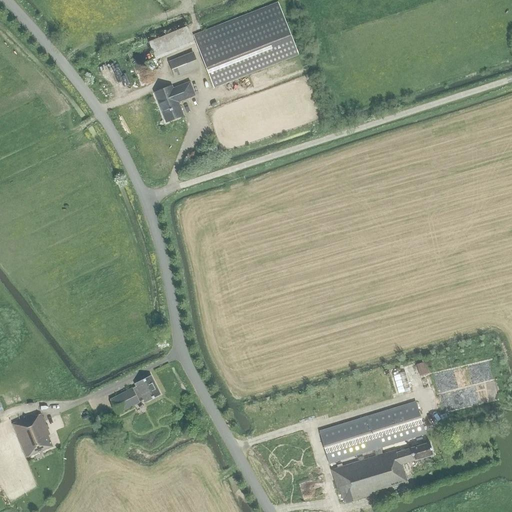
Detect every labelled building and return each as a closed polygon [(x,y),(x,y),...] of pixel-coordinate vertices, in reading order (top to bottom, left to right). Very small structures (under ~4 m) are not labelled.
[(299,54),(283,15),(278,2),(193,36),(214,88),(248,74),(299,54)] [(175,77),(198,68),(193,53),(169,62),(175,77)] [(177,102),(194,95),(189,83),(173,90),(171,87),(155,93),(166,122),(183,115),(177,102)] [(423,363),(416,365),(420,376),(429,373),(423,363)] [(144,402),(160,394),(150,377),(135,384),(136,387),(133,388),(132,388),(110,400),(117,414),(140,402),(143,400),(144,402)] [(414,461),(433,455),(430,443),(401,451),(400,449),(396,451),(396,450),(382,454),(380,448),(425,434),(415,402),(320,431),(330,464),(374,450),(376,457),(331,470),(339,495),(341,494),(344,504),(408,484),(402,464),(414,460),(414,461)] [(26,458),(53,447),(48,436),(50,435),(41,414),(32,418),(32,416),(12,424),(26,458)]
